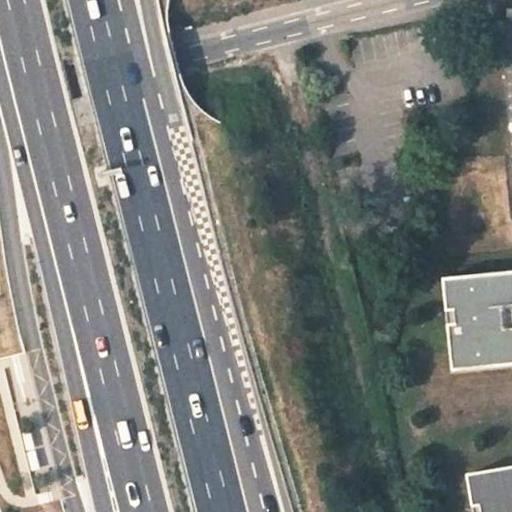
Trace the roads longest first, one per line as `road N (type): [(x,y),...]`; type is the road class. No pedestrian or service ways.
road 1 (trunk): [(268,511),(220,345),(102,3)]
road 2 (trunk): [(12,0),(142,511)]
road 3 (trunk): [(226,511),(102,3)]
road 4 (trunk): [(0,59),(107,511)]
road 5 (residential): [(412,0),(0,107)]
